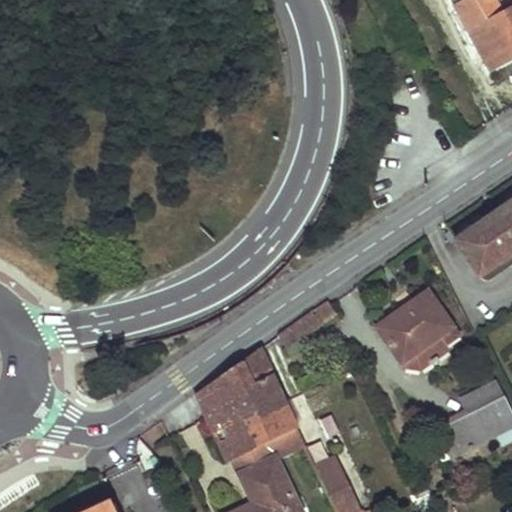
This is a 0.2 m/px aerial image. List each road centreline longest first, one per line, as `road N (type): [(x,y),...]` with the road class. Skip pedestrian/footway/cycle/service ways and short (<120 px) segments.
road 1 (motorway): [(307,0),(324,78),(322,120),(285,219),(250,260),(208,290),(159,309),(61,330),(15,321)]
road 2 (tertiary): [(511,152),(113,425)]
